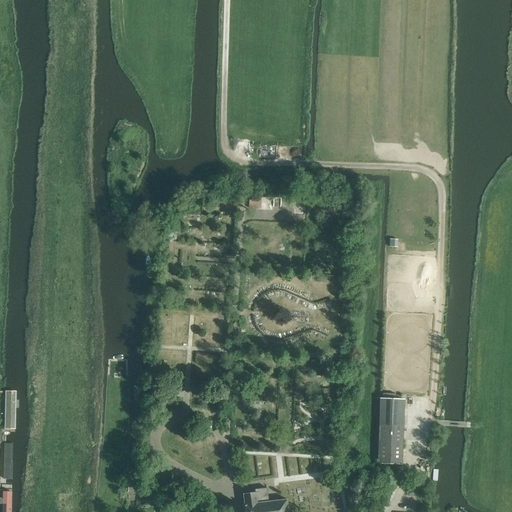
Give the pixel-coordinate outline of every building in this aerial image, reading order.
[(249,200),(248,208),(260,208),(261,200),(249,200)] [(6,393),(5,428),(15,428),(15,393),(6,393)] [(379,426),(377,463),(380,463),(401,464),(403,424),(404,399),(382,398),(380,398),(379,418),(379,426)] [(11,479),(12,443),(5,443),(4,478),(11,479)] [(244,511),(288,511),(287,498),(269,500),(266,487),(254,489),(254,491),(242,493),(244,511)] [(10,511),(10,492),(2,492),(1,511),(10,511)]
